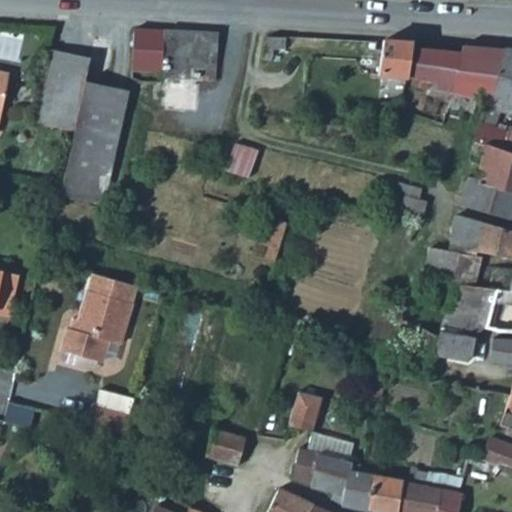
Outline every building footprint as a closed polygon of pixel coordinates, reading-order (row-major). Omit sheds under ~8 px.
[(165,26),(136,24),(134,66),(162,67),(165,26)] [(162,73),(215,74),(218,28),(165,26),(162,67),(162,73)] [(410,74),(411,41),(412,35),(385,34),(383,72),(409,76),(410,74)] [(491,97),(498,70),(505,42),(463,39),(461,46),(452,87),(477,93),(491,97)] [(429,77),(426,90),(449,96),(452,87),(461,46),(411,41),(410,74),(429,77)] [(511,42),(505,42),(498,70),(511,74),(511,42)] [(87,78),(92,53),(52,45),(37,115),(77,123),(87,78)] [(105,203),(130,89),(87,78),(77,123),(76,126),(62,182),(60,191),(105,203)] [(473,110),(477,93),(452,87),(449,96),(447,104),(473,110)] [(76,126),(77,123),(37,115),(37,118),(76,126)] [(511,122),(509,121),(507,126),(480,118),(474,135),(506,147),(511,148),(511,122)] [(511,148),(506,147),(474,135),(471,148),(480,150),(475,174),(511,186),(511,148)] [(255,147),(233,139),(224,164),(247,170),(255,147)] [(224,164),(223,166),(245,173),(247,170),(224,164)] [(511,186),(475,174),(466,171),(459,199),(511,212),(511,186)] [(423,216),(428,199),(398,190),(393,207),(423,216)] [(286,218),(261,210),(250,248),(274,254),(286,218)] [(483,218),(454,211),(448,241),(477,246),(483,218)] [(384,225),(409,232),(413,220),(386,213),(384,225)] [(477,246),(511,251),(511,226),(483,218),(477,246)] [(491,284),(494,263),(479,261),(480,252),(408,237),(402,273),(459,280),(473,281),(491,284)] [(509,286),(511,265),(494,263),(491,284),(494,284),(509,286)] [(19,272),(6,269),(0,291),(0,312),(9,315),(19,272)] [(133,298),(123,296),(128,278),(102,271),(97,289),(88,286),(77,327),(68,324),(62,347),(103,358),(109,336),(121,340),(133,298)] [(455,308),(447,307),(441,325),(462,330),(473,281),(459,280),(455,308)] [(482,334),(484,322),(494,284),(491,284),(473,281),(462,330),(474,332),(482,334)] [(511,286),(509,286),(494,284),(484,322),(511,326),(511,286)] [(361,344),(378,352),(400,316),(381,308),(361,344)] [(427,365),(433,349),(438,332),(400,316),(378,352),(427,365)] [(438,332),(433,349),(470,354),(474,332),(462,330),(441,325),(438,332)] [(511,334),(493,333),(488,355),(511,358),(511,334)] [(287,421),(311,426),(320,392),(297,386),(287,421)] [(130,408),(94,400),(89,420),(126,429),(130,408)] [(245,431),(214,423),(206,451),(238,459),(245,431)] [(311,426),(307,446),(347,456),(349,456),(354,436),(311,426)] [(479,453),(511,467),(511,439),(488,431),(479,453)] [(350,464),(352,457),(349,456),(347,456),(307,446),(299,444),(291,473),(312,479),(311,483),(343,491),(340,501),(367,505),(373,469),(350,464)] [(190,500),(217,511),(229,482),(181,463),(170,491),(190,500)] [(401,474),(373,469),(367,505),(395,510),(401,474)] [(395,510),(407,511),(434,511),(435,511),(440,484),(430,480),(401,474),(395,510)] [(278,481),(263,511),(304,511),(311,499),(278,481)] [(440,484),(435,511),(437,511),(455,511),(460,488),(440,484)] [(185,511),(186,510),(156,499),(150,511),(185,511)] [(344,511),(311,499),(304,511),(344,511)] [(185,511),(216,511),(217,511),(190,500),(186,510),(185,511)]
